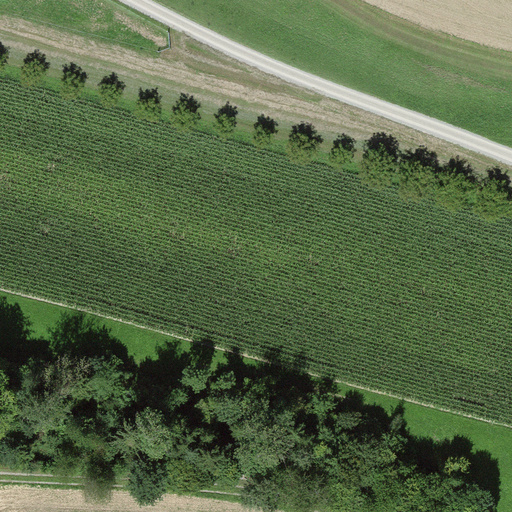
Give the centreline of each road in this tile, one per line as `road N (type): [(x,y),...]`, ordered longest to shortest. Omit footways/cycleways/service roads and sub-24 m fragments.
road 1 (track): [(108,0),(361,110),(511,162)]
road 2 (track): [(325,511),(166,484),(0,478)]
